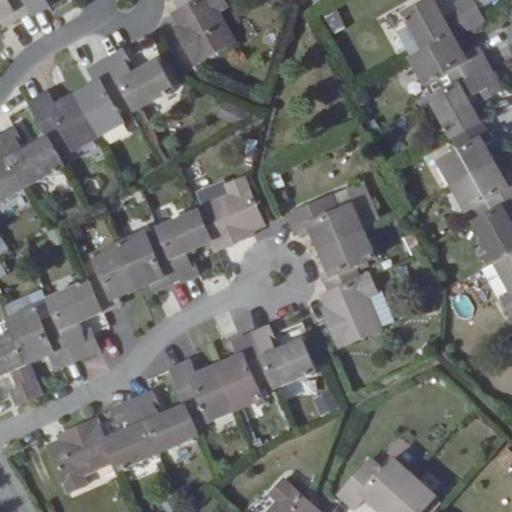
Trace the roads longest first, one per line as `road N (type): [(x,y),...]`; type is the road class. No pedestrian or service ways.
road 1 (residential): [(272,280),(177,324),(114,381),(0,439)]
road 2 (residential): [(126,0),(38,52),(0,93)]
